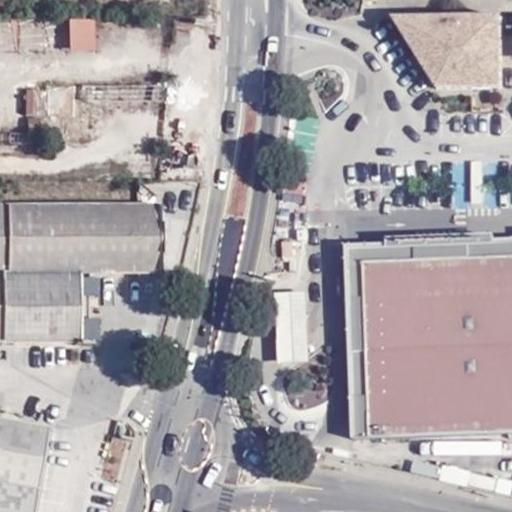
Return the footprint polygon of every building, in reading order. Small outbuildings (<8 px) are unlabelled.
[(501,18),(396,20),(439,90),(502,89),(501,18)] [(0,57),(94,57),(94,29),(0,28),(0,57)] [(27,114),(39,113),(37,88),(25,89),(27,114)] [(76,90),(47,90),(47,119),(76,119),(76,90)] [(160,91),(87,91),(88,106),(160,107),(160,91)] [(86,122),(67,122),(66,143),(86,144),(86,122)] [(0,215),(0,350),(81,349),(81,283),(158,279),(159,212),(122,212),(0,215)] [(356,440),(511,433),(511,243),(348,250),(356,440)] [(306,289),(276,291),(279,339),(280,363),(311,361),(308,317),(306,289)] [(0,511),(43,511),(58,437),(0,426),(0,511)]
